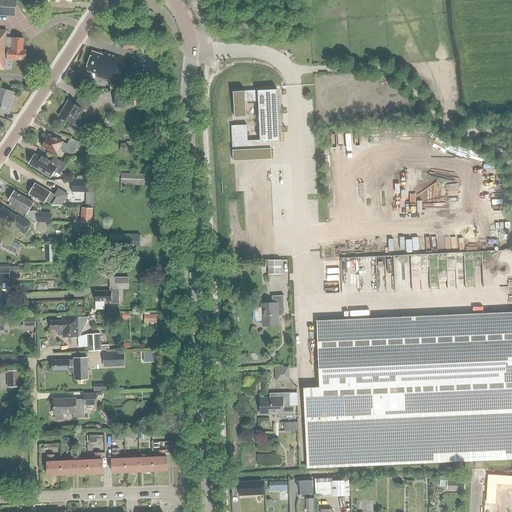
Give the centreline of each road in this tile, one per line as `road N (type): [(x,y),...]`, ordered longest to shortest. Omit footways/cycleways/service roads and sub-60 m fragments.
road 1 (primary): [(209,511),(191,51)]
road 2 (tertiary): [(0,155),(107,0)]
road 3 (residential): [(34,495),(30,361),(0,362)]
road 4 (residential): [(34,495),(183,490)]
